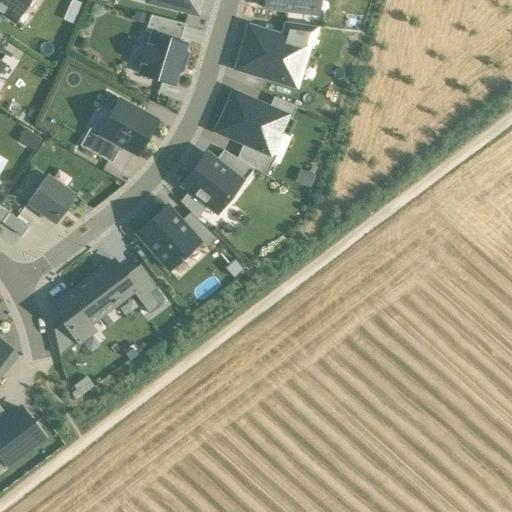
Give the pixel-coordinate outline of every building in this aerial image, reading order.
[(0,0),(0,13),(13,22),(27,0),(0,0)] [(146,0),(146,3),(197,15),(200,0),(146,0)] [(261,0),(261,8),(314,15),(316,0),(261,0)] [(144,33),(151,34),(179,43),(185,25),(150,16),(144,33)] [(283,23),(279,38),(307,46),(312,48),(318,27),(283,23)] [(307,46),(279,38),(272,35),(271,37),(249,30),(237,69),(294,86),(307,46)] [(0,50),(1,51),(8,40),(0,34),(0,50)] [(179,43),(151,34),(147,48),(145,47),(140,61),(143,62),(139,75),(173,85),(179,66),(181,66),(185,54),(182,54),(185,45),(179,43)] [(268,109),(233,94),(216,132),(243,144),(269,155),(286,118),(286,117),(268,109)] [(273,98),(268,109),(286,117),(286,118),(291,120),(296,108),(273,98)] [(118,101),(99,135),(120,147),(136,155),(155,121),(118,101)] [(99,135),(89,129),(79,147),(111,164),(120,147),(99,135)] [(269,155),(243,144),(236,159),(254,170),(265,177),(275,157),(269,155)] [(240,182),(243,184),(254,170),(236,159),(223,151),(215,162),(241,182),(240,182)] [(215,162),(206,155),(181,186),(188,192),(207,206),(216,213),(226,201),(228,203),(243,184),(240,182),(241,182),(215,162)] [(74,197),(46,177),(27,203),(56,223),(74,197)] [(207,206),(188,192),(180,203),(190,213),(197,220),(207,206)] [(180,222),(166,207),(155,217),(155,216),(146,223),(147,224),(136,234),(168,270),(198,244),(198,243),(180,222)] [(27,227),(0,208),(0,222),(21,237),(27,227)] [(198,243),(198,244),(203,250),(215,239),(197,220),(190,213),(180,222),(198,243)] [(124,277),(112,262),(58,303),(63,323),(78,343),(94,330),(89,324),(99,317),(107,328),(111,325),(102,314),(131,292),(134,290),(124,277)] [(131,292),(149,315),(161,306),(152,295),(157,291),(138,266),(124,277),(134,290),(131,292)] [(63,323),(53,330),(59,357),(78,343),(63,323)] [(0,361),(9,350),(0,342),(0,361)] [(43,438),(20,409),(8,419),(0,425),(0,457),(7,466),(43,438)]
